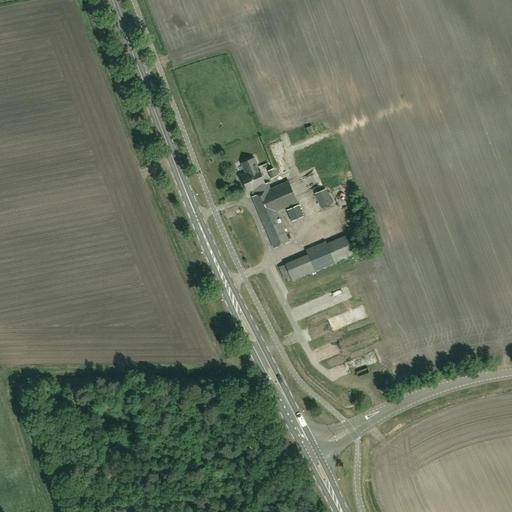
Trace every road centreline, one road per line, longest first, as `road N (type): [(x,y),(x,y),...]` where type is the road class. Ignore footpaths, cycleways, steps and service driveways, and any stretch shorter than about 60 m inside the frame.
road 1 (secondary): [(276,382),(182,182),(113,0)]
road 2 (tertiary): [(310,451),(419,396),(511,372)]
